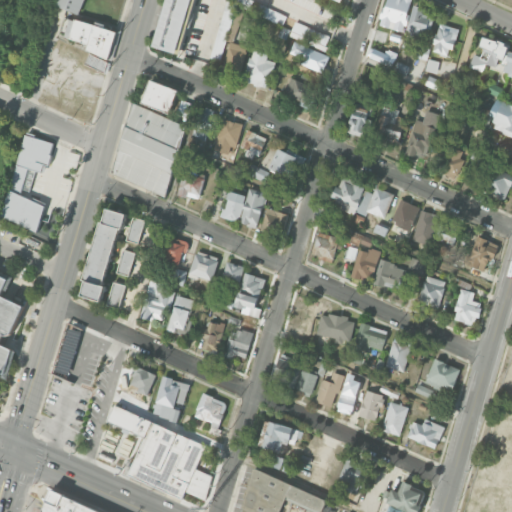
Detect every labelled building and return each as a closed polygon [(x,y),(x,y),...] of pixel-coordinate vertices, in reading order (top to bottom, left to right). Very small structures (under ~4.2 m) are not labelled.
[(83,0),(78,13),(54,3),(55,0),(83,0)] [(194,0),(179,54),(154,47),(167,0),(194,0)] [(398,0),(391,27),(380,24),(382,17),(380,16),(383,6),(385,6),(387,0),(398,0)] [(398,0),(411,0),(408,13),(409,14),(406,24),(404,24),(402,31),(391,27),(398,0)] [(408,23),(414,4),(425,7),(422,15),(430,18),(427,29),(408,23)] [(77,17),(118,29),(109,58),(88,48),(89,43),(70,37),(77,17)] [(290,29),(286,39),(278,35),(282,25),(290,29)] [(436,43),(433,42),(436,32),(437,33),(439,26),(453,31),(451,37),(455,38),(453,48),(449,47),(447,53),(434,49),(436,43)] [(387,47),(392,30),(403,34),(398,51),(387,47)] [(510,44),(506,53),(508,53),(509,50),(511,50),(511,75),(509,74),(511,63),(511,59),(508,59),(507,64),(502,63),(503,59),(499,57),(496,65),(487,62),(482,72),(469,66),(474,53),(481,56),(485,47),(480,45),(483,35),(498,39),(498,38),(505,41),(505,42),(510,44)] [(222,71),(231,41),(248,46),(239,77),(222,71)] [(426,59),(415,56),(419,45),(430,48),(426,59)] [(300,62),(307,46),(330,56),(322,72),(300,62)] [(370,56),(374,47),(390,55),(386,64),(370,56)] [(245,72),(247,67),(247,66),(250,56),(252,56),(254,49),(269,53),(266,61),(276,64),(268,87),(251,81),(250,82),(249,82),(247,82),(246,81),(244,80),(244,79),(243,77),(243,75),(244,74),(245,73),(245,72)] [(89,52),(108,61),(104,74),(84,64),(89,52)] [(425,69),(428,58),(440,61),(437,73),(425,69)] [(289,94),(296,78),(319,89),(311,105),(289,94)] [(142,102),(151,79),(179,90),(170,113),(142,102)] [(488,118),(497,98),(501,100),(502,99),(511,103),(511,131),(505,128),(506,126),(488,118)] [(189,117),(192,102),(180,100),(177,115),(189,117)] [(165,196),(186,126),(132,101),(112,172),(165,196)] [(363,131),(354,128),(355,123),(349,122),(351,116),(352,116),(356,102),(373,107),(370,115),(368,114),(363,131)] [(206,140),(217,114),(213,113),(215,110),(206,106),(204,109),(200,107),(192,135),(206,140)] [(405,153),(416,118),(423,120),(426,109),(440,113),(430,146),(425,145),(423,151),(417,149),(415,156),(405,153)] [(374,136),(381,113),(391,116),(389,121),(403,125),(400,136),(388,132),(386,139),(374,136)] [(216,141),(222,117),(243,123),(236,147),(216,141)] [(240,145),(248,128),(267,137),(259,154),(240,145)] [(26,134),(54,143),(48,165),(43,164),(41,171),(28,167),(20,194),(9,190),(26,134)] [(431,154),(436,144),(448,151),(452,144),(464,150),(460,157),(465,160),(457,175),(440,166),(443,161),(431,154)] [(269,166),(279,147),(297,156),(293,164),(297,167),(292,177),(269,166)] [(247,173),(252,163),(269,171),(264,181),(247,173)] [(490,164),(511,173),(511,182),(511,185),(508,184),(503,196),(489,190),(489,191),(479,186),(490,164)] [(177,194),(184,171),(205,178),(200,195),(189,191),(187,197),(177,194)] [(331,195),(335,185),(341,188),(345,180),(353,184),(354,181),(365,187),(361,196),(362,197),(357,208),(356,207),(353,214),(339,207),(340,204),(335,201),(336,198),(331,195)] [(385,217),(366,209),(376,186),(395,193),(385,217)] [(240,221),(250,187),(266,192),(256,226),(240,221)] [(223,217),(231,190),(246,194),(238,221),(223,217)] [(392,219),(401,198),(421,206),(411,231),(395,224),(396,221),(392,219)] [(87,281),(83,280),(101,221),(104,222),(108,207),(128,213),(123,229),(120,228),(103,285),(106,286),(101,301),(82,295),(87,281)] [(261,229),(268,207),(288,213),(282,235),(261,229)] [(421,208),(439,214),(430,244),(412,239),(421,208)] [(126,240),(133,216),(145,220),(138,243),(126,240)] [(432,242),(440,219),(449,222),(447,227),(458,231),(453,245),(447,243),(446,247),(432,242)] [(349,240),(355,230),(363,235),(358,244),(349,240)] [(312,251),(317,235),(329,239),(331,234),(340,237),(333,258),(312,251)] [(468,263),(471,257),(469,256),(478,234),(488,238),(485,244),(497,249),(494,256),(491,255),(487,264),(481,261),(478,268),(468,263)] [(165,236),(173,239),(173,241),(184,244),(178,265),(158,258),(165,236)] [(371,249),(373,238),(362,236),(360,247),(371,249)] [(359,249),(349,246),(346,257),(355,260),(359,249)] [(351,275),(359,248),(368,251),(369,246),(381,249),(375,271),(370,269),(368,276),(362,274),(361,278),(351,275)] [(117,272),(124,249),(135,252),(128,276),(117,272)] [(195,252),(218,260),(212,280),(189,272),(195,252)] [(407,267),(412,256),(427,263),(422,274),(407,267)] [(374,282),(381,258),(391,260),(390,261),(395,263),(394,265),(406,269),(403,277),(400,276),(398,284),(385,280),(384,285),(374,282)] [(220,286),(227,261),(244,266),(239,283),(231,281),(229,288),(220,286)] [(172,283),(176,267),(187,271),(183,286),(172,283)] [(245,271),(256,275),(254,280),(260,281),(258,287),(261,288),(254,310),(235,305),(245,271)] [(0,369),(7,373),(13,349),(0,343),(4,333),(7,335),(11,333),(25,305),(0,293),(8,278),(0,274),(0,369)] [(418,300),(424,280),(445,286),(439,306),(418,300)] [(107,305),(114,281),(125,284),(118,308),(107,305)] [(455,309),(461,287),(470,290),(467,302),(482,307),(479,317),(472,315),(471,321),(465,319),(464,321),(455,318),(457,310),(455,309)] [(140,316),(147,294),(159,297),(160,292),(169,295),(163,315),(152,311),(149,318),(140,316)] [(166,328),(173,303),(192,309),(186,329),(177,326),(176,331),(173,332),(168,331),(166,328)] [(316,333),(321,313),(328,315),(329,312),(348,316),(347,319),(354,321),(350,341),(316,333)] [(240,318),(229,317),(229,324),(240,325),(240,318)] [(218,350),(212,349),(212,350),(202,347),(204,338),(203,337),(206,327),(207,327),(209,320),(225,324),(218,350)] [(353,347),(361,321),(370,323),(369,327),(387,333),(382,349),(370,345),(368,351),(353,347)] [(52,371),(67,322),(100,338),(94,354),(78,347),(68,378),(52,371)] [(246,357),(234,354),(233,358),(224,355),(231,330),(237,332),(237,329),(241,330),(242,328),(253,332),(246,357)] [(386,365),(393,339),(412,344),(404,371),(386,365)] [(274,375),(280,356),(302,364),(295,387),(286,384),(287,379),(274,375)] [(426,378),(435,358),(461,369),(453,389),(426,378)] [(135,365),(156,374),(142,404),(118,393),(127,372),(131,374),(135,365)] [(296,391),(297,388),(296,388),(302,369),(318,374),(312,393),(310,393),(309,395),(296,391)] [(338,392),(336,392),(331,406),(315,401),(323,378),(330,381),(333,371),(344,375),(338,392)] [(170,418),(159,415),(160,414),(154,412),(157,401),(156,401),(163,374),(174,377),(172,383),(180,385),(174,407),(182,410),(179,423),(169,420),(170,418)] [(379,390),(382,383),(400,392),(397,398),(379,390)] [(415,391),(418,383),(434,390),(430,398),(415,391)] [(359,415),(367,389),(383,394),(382,398),(384,399),(382,406),(379,405),(375,420),(359,415)] [(203,391),(214,395),(212,400),(222,405),(219,412),(224,414),(219,423),(212,420),(212,422),(204,418),(203,419),(194,415),(197,409),(195,408),(203,391)] [(338,405),(342,391),(356,396),(352,410),(338,405)] [(400,435),(382,429),(391,401),(409,407),(400,435)] [(129,475),(183,499),(186,491),(206,501),(213,477),(195,469),(205,446),(117,403),(108,421),(146,438),(129,475)] [(408,436),(414,421),(422,425),(425,418),(445,426),(435,448),(408,436)] [(263,446),(271,420),(294,427),(293,428),(303,431),(301,438),(297,437),(296,439),(295,439),(294,444),(289,442),(289,443),(283,441),(280,451),(263,446)] [(339,476),(347,457),(357,461),(354,466),(366,471),(362,480),(361,480),(357,489),(339,481),(341,476),(339,476)] [(321,511),(288,497),(281,511),(240,511),(254,466),(326,499),(321,511)] [(412,511),(387,502),(392,488),(399,491),(403,480),(413,484),(411,489),(422,493),(418,504),(421,506),(418,511),(412,511)] [(41,511),(52,489),(101,511),(41,511)]
